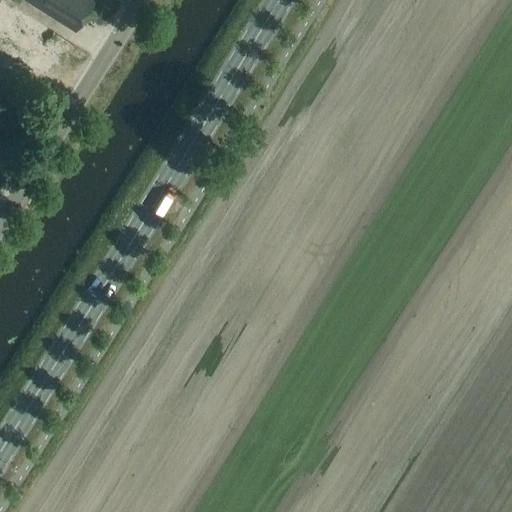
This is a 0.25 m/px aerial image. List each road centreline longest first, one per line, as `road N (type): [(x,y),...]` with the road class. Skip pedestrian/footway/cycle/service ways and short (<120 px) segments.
road 1 (primary): [(0,450),(281,0)]
road 2 (unclassified): [(0,221),(139,0)]
